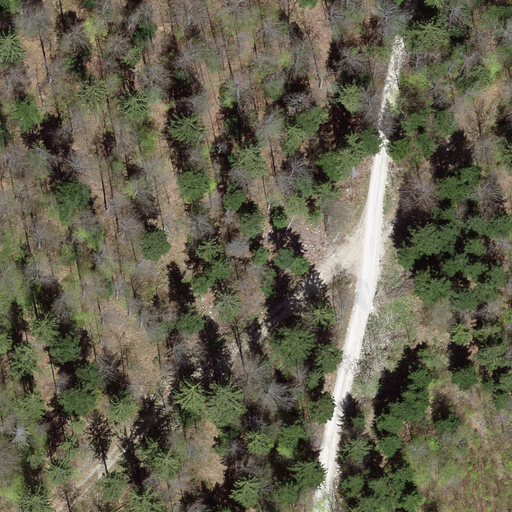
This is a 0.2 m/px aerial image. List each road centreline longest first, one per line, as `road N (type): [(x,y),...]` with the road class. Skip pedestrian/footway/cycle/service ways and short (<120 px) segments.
road 1 (track): [(58,511),(372,227),(511,86)]
road 2 (track): [(411,0),(325,511)]
